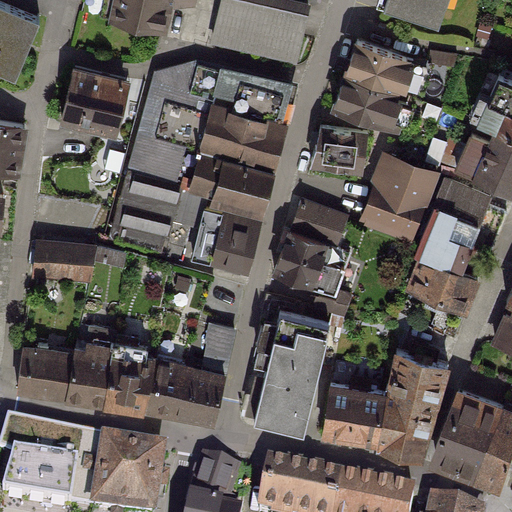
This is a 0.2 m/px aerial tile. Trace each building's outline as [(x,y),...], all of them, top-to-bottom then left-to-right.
[(113,0),(110,18),(161,29),(166,8),(193,3),(193,0),(113,0)] [(221,0),(213,38),(296,57),(308,5),(288,0),(221,0)] [(378,0),(377,4),(437,25),(445,0),(378,0)] [(0,79),(9,83),(34,22),(0,8),(0,79)] [(357,39),(345,72),(396,90),(398,83),(406,85),(415,60),(357,39)] [(194,60),(162,68),(116,237),(162,251),(171,218),(202,219),(194,256),(247,270),(259,220),(232,212),(236,200),(263,207),(288,123),(278,118),(290,82),(194,60)] [(126,78),(74,65),(61,118),(112,131),(126,78)] [(396,90),(345,72),(334,105),(397,127),(406,101),(394,97),(396,90)] [(497,127),(511,133),(511,77),(500,72),(479,118),(497,127)] [(0,169),(17,173),(25,124),(0,120),(0,169)] [(311,161),(361,169),(368,130),(321,123),(311,161)] [(511,190),(511,133),(497,127),(491,141),(472,133),(467,144),(451,138),(442,161),(511,190)] [(366,220),(411,236),(436,171),(393,153),(366,220)] [(465,240),(472,243),(489,196),(445,176),(426,226),(432,228),(409,285),(467,308),(479,277),(455,268),(465,240)] [(302,198),(291,228),(337,246),(348,216),(302,198)] [(275,271),(335,294),(350,250),(337,246),(291,228),(286,227),(278,250),(283,251),(275,271)] [(40,274),(91,279),(96,258),(122,265),(126,251),(98,244),(96,247),(45,241),(40,274)] [(511,289),(507,301),(511,303),(511,313),(506,311),(495,338),(511,345),(511,289)] [(255,415),(303,427),(329,323),(280,311),(255,415)] [(75,353),(66,396),(104,401),(115,340),(117,328),(91,324),(87,348),(76,347),(75,353)] [(201,367),(185,364),(174,413),(216,422),(234,329),(211,325),(201,367)] [(148,345),(115,340),(104,401),(143,407),(154,357),(146,356),(148,345)] [(18,386),(66,396),(75,353),(47,348),(48,343),(39,341),(38,346),(24,345),(18,386)] [(448,363),(397,349),(391,384),(387,384),(385,390),(379,440),(377,446),(421,456),(448,363)] [(154,357),(143,407),(174,413),(185,364),(154,357)] [(379,440),(385,390),(331,383),(322,431),(379,440)] [(437,446),(439,461),(465,473),(500,485),(511,454),(511,408),(457,389),(437,446)] [(88,506),(102,439),(10,419),(0,452),(14,453),(0,502),(0,511),(71,511),(75,503),(88,506)] [(122,511),(154,511),(162,457),(102,439),(88,506),(122,511)] [(248,472),(205,458),(194,487),(191,501),(232,508),(238,494),(245,495),(248,472)] [(410,511),(414,495),(270,467),(259,511),(410,511)] [(241,511),(232,508),(191,501),(188,511),(241,511)] [(471,511),(433,503),(431,511),(471,511)]
